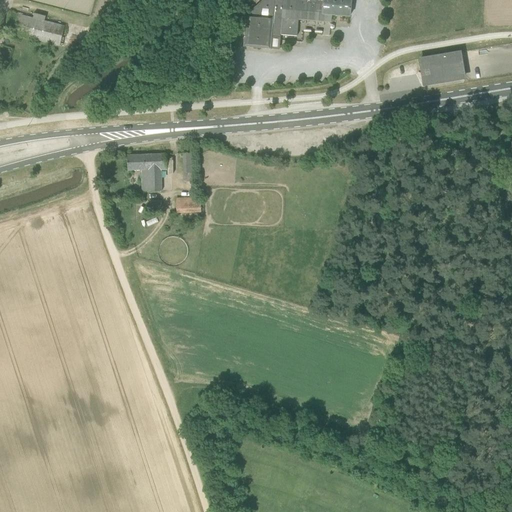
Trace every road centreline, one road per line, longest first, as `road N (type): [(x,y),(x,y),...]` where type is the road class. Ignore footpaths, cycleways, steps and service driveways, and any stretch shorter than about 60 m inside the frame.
road 1 (unclassified): [(207,511),(100,215),(88,148)]
road 2 (primary): [(259,123),(511,88)]
road 3 (primary): [(259,123),(85,131)]
road 4 (track): [(172,109),(167,213),(147,240),(114,255)]
road 5 (primary): [(88,148),(259,123)]
